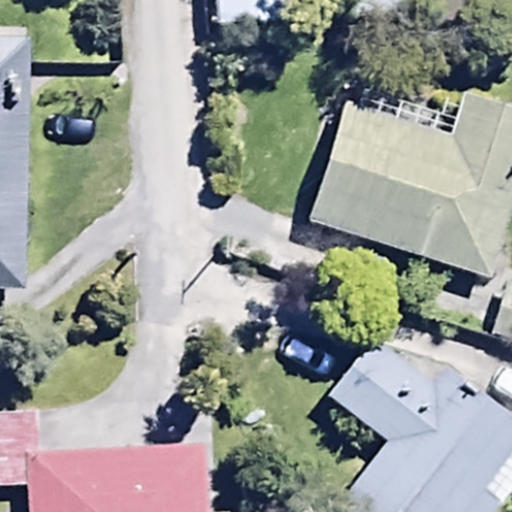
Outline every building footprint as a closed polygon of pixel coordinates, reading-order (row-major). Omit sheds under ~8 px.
[(210,0),(213,39),(289,33),(286,0),(210,0)] [(424,0),(340,0),(342,37),(426,35),(424,0)] [(0,304),(17,305),(28,31),(0,29),(0,304)] [(341,116),(304,235),(489,294),(511,219),(511,128),(456,110),(451,125),(363,98),(356,121),(341,116)] [(511,291),(509,290),(490,352),(511,358),(511,291)] [(430,400),(371,354),(326,411),(384,457),(340,511),(501,511),(511,499),(511,442),(440,386),(430,400)] [(0,498),(28,499),(28,511),(202,511),(202,462),(35,462),(35,421),(0,421),(0,498)]
